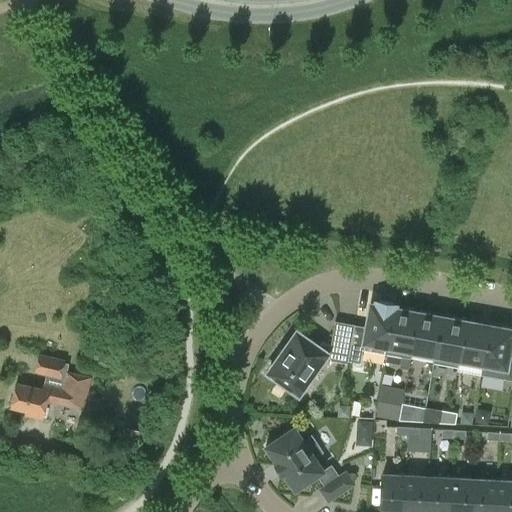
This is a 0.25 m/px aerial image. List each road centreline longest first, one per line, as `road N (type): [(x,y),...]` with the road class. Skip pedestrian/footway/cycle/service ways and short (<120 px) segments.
road 1 (residential): [(511,296),(398,274),(307,290),(263,323),(235,370),(234,457)]
road 2 (tertiary): [(202,0),(324,0)]
